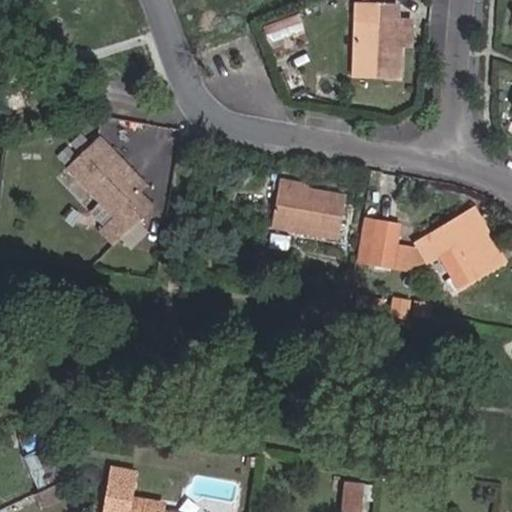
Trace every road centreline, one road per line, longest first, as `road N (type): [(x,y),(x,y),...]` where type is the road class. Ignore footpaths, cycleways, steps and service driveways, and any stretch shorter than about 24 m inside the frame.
road 1 (residential): [(155,0),(188,94),(208,112),(236,126),(450,160)]
road 2 (residential): [(450,160),(461,0)]
